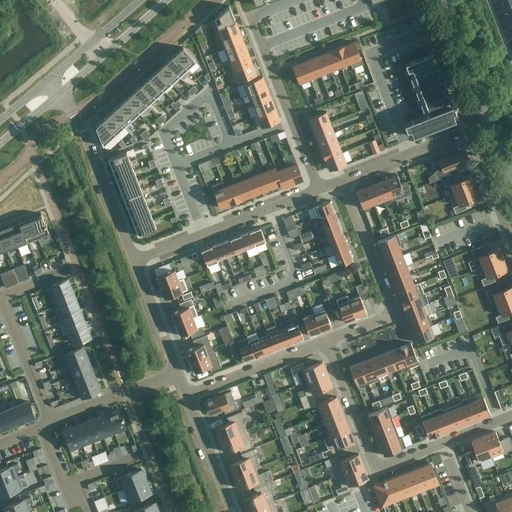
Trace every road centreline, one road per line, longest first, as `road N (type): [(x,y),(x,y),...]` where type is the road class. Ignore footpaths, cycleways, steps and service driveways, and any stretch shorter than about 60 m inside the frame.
road 1 (residential): [(340,180),(460,135),(473,145),(511,244)]
road 2 (residential): [(325,341),(392,314),(340,180)]
road 3 (residential): [(441,446),(375,471),(325,341)]
road 4 (tertiary): [(511,182),(439,0)]
road 5 (residential): [(134,260),(82,126),(59,93)]
road 6 (residential): [(229,144),(209,91),(163,132),(176,165)]
road 7 (residential): [(187,396),(325,341)]
road 8 (residential): [(270,207),(298,279),(233,305)]
road 9 (secondary): [(59,93),(165,0)]
road 10 (residential): [(177,372),(47,423)]
road 11 (residential): [(1,296),(47,423)]
road 12 (secondary): [(140,0),(46,82)]
road 13 (residential): [(232,511),(187,396)]
